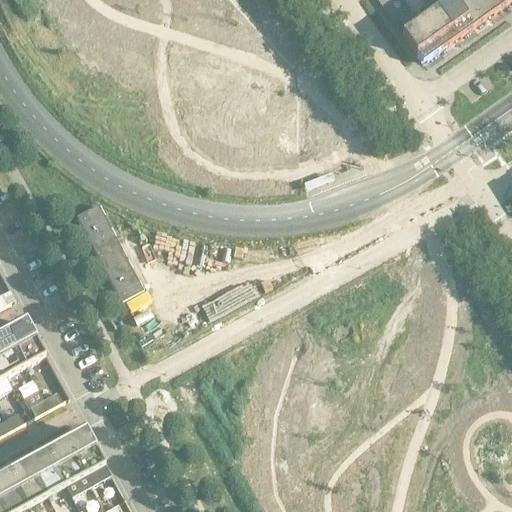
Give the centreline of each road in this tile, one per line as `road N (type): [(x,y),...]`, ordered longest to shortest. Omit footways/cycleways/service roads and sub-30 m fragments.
road 1 (residential): [(146,511),(0,244)]
road 2 (residential): [(418,103),(345,0)]
